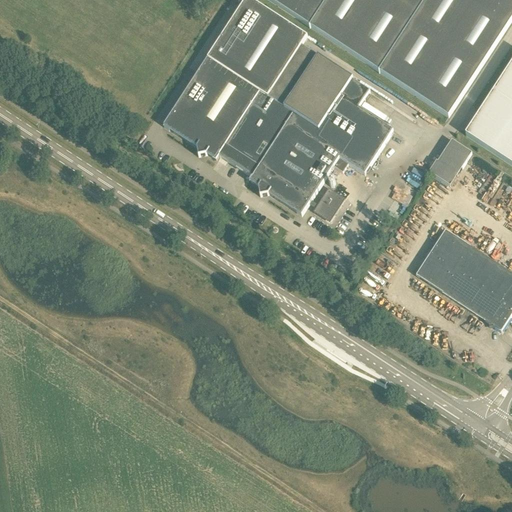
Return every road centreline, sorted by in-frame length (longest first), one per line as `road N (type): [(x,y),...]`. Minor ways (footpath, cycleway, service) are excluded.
road 1 (track): [(511,483),(37,172),(0,182)]
road 2 (secondary): [(478,428),(0,115)]
road 3 (unknown): [(0,298),(325,511)]
road 4 (unknown): [(511,43),(458,122),(376,196),(347,199)]
